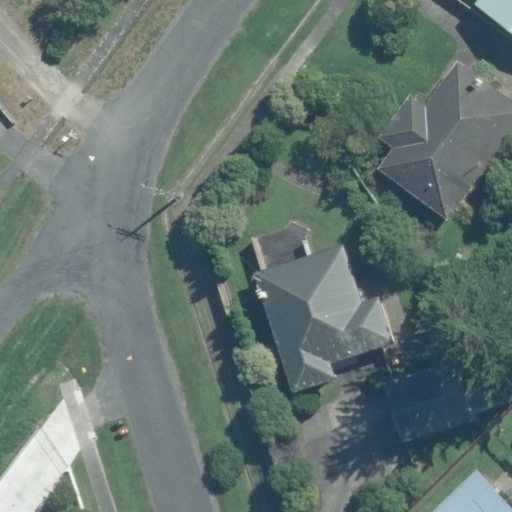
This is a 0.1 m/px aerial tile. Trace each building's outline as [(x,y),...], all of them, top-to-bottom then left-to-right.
[(511,0),(486,0),(484,4),(511,26),(511,0)] [(487,191),(480,185),(511,145),(511,95),(472,64),(440,105),(426,93),(388,140),(402,152),(386,172),(457,229),(487,191)] [(309,228),(260,242),(303,396),(348,383),(345,373),(427,350),(406,274),(364,286),(353,248),(317,258),(309,228)] [(499,268),(464,250),(450,279),(485,296),(499,268)] [(482,359),(390,386),(407,444),(499,418),(482,359)] [(511,511),(511,504),(485,474),(443,511),(511,511)]
